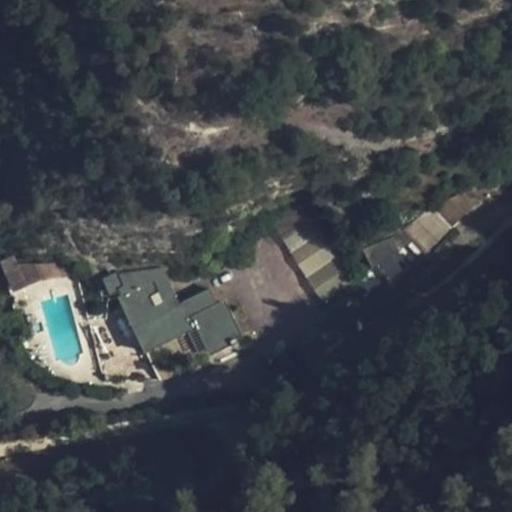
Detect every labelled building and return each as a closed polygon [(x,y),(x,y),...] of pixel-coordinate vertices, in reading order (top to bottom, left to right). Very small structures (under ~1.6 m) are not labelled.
[(452,194),(459,216),(480,209),(473,188),(452,194)] [(325,302),(358,278),(315,217),(311,220),(294,196),(271,213),(278,223),(272,227),(325,302)] [(430,206),(451,228),(460,219),(440,197),(430,206)] [(425,252),(451,228),(430,206),(405,230),(425,252)] [(52,271),(65,273),(66,262),(52,260),(52,271)] [(223,301),(217,305),(207,309),(200,295),(179,306),(161,271),(118,275),(124,289),(120,291),(148,349),(197,325),(211,351),(242,335),(223,301)] [(124,289),(118,275),(107,279),(112,294),(120,291),(124,289)] [(207,309),(217,305),(209,290),(200,295),(207,309)]
